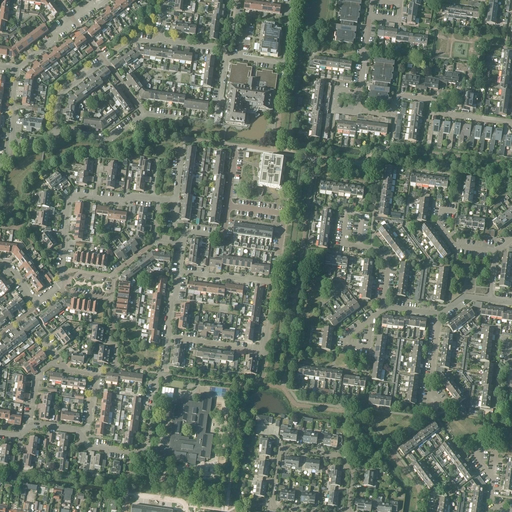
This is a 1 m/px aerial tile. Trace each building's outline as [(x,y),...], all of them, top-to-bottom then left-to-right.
[(54,3),(51,0),(47,0),(45,4),(47,8),(54,3)] [(120,1),(117,3),(124,11),(122,13),(124,14),(127,12),(125,9),(128,7),(123,0),(120,2),(120,1)] [(350,2),(350,0),(342,0),(340,22),(341,22),(340,27),(338,26),(336,42),(343,43),(344,41),(345,42),(345,44),(353,45),(355,28),(353,28),(353,23),(357,24),(360,1),(353,0),(352,0),(352,2),(350,2)] [(47,8),(51,13),(57,8),(54,3),(47,8)] [(116,5),(113,8),(118,14),(120,17),(124,14),(122,13),(124,11),(117,3),(116,4),(116,5)] [(61,13),(57,8),(51,13),(54,17),(61,13)] [(113,20),(114,22),(117,19),(115,16),(118,14),(113,8),(111,10),(110,9),(108,10),(114,19),(113,20)] [(107,13),(104,15),(109,21),(112,19),(113,20),(114,19),(108,10),(106,12),(107,13)] [(104,15),(99,19),(105,26),(103,27),(104,29),(105,29),(106,30),(109,28),(107,26),(111,23),(109,21),(104,15)] [(97,25),(99,28),(100,28),(102,31),(104,29),(103,27),(105,26),(99,19),(94,22),(97,25)] [(260,55),(278,57),(281,30),(274,29),(275,25),(265,23),(263,37),(265,37),(264,41),(262,41),(260,55)] [(389,30),(385,29),(384,37),(390,38),(391,30),(391,27),(392,24),(389,23),(389,28),(389,30)] [(44,25),(39,29),(44,35),(48,31),(44,25)] [(97,35),(102,31),(100,28),(99,28),(97,25),(94,27),(93,26),(91,28),(94,32),(97,35)] [(39,29),(34,32),(39,38),(44,35),(39,29)] [(34,32),(29,36),(34,42),(39,38),(34,32)] [(76,39),(79,43),(85,39),(81,35),(76,39)] [(29,46),(34,42),(29,36),(24,40),(29,46)] [(82,47),(79,43),(76,39),(75,40),(75,41),(73,43),(72,43),(76,48),(77,50),(82,47)] [(24,40),(20,43),(24,49),(29,46),(24,40)] [(71,40),(66,44),(71,51),(70,53),(71,55),(74,52),(73,50),(76,48),(72,43),(73,43),(71,40)] [(20,43),(15,47),(20,53),(24,49),(20,43)] [(66,44),(61,48),(66,54),(69,52),(70,53),(71,51),(66,44)] [(15,47),(12,49),(14,57),(20,53),(15,47)] [(55,50),(62,59),(60,60),(61,62),(65,59),(63,56),(66,54),(61,48),(58,50),(57,49),(55,50)] [(54,53),(51,55),(56,61),(59,59),(60,60),(62,59),(55,50),(53,52),(54,53)] [(503,53),(504,53),(503,59),(511,60),(511,59),(511,53),(511,54),(511,51),(504,50),(503,53)] [(132,61),(137,58),(132,51),(127,55),(132,61)] [(48,56),(46,58),(52,66),(50,67),(51,69),(52,69),(55,66),(53,64),(56,61),(51,55),(49,57),(48,56)] [(132,61),(127,55),(123,59),(125,62),(127,65),(132,61)] [(116,59),(116,60),(120,66),(121,67),(123,66),(122,65),(125,62),(123,59),(120,56),(116,59)] [(320,67),(321,58),(321,57),(317,57),(317,58),(314,57),(314,61),(311,61),(310,68),(316,69),(316,66),(320,67)] [(51,69),(50,67),(52,66),(46,58),(44,59),(45,60),(42,62),(47,69),(48,71),(51,69)] [(120,66),(116,60),(116,59),(111,63),(116,70),(119,67),(119,68),(121,67),(120,66)] [(388,89),(387,89),(387,85),(390,85),(393,62),(385,61),(385,63),(383,63),(383,61),(376,60),(373,83),(375,83),(374,88),(371,87),(369,103),(376,104),(377,102),(379,103),(378,105),(386,106),(388,89)] [(41,74),(42,76),(46,74),(43,71),(47,69),(42,62),(39,64),(38,63),(36,65),(43,73),(41,74)] [(244,125),(245,113),(240,112),(239,111),(240,101),(242,101),(258,103),(259,105),(258,109),(272,110),(277,75),(273,74),(273,72),(262,70),(262,72),(257,72),(256,78),(251,78),(252,68),(247,67),(247,65),(237,64),(236,65),(232,65),(227,99),(228,99),(225,123),(244,125)] [(35,67),(32,69),(37,76),(40,74),(41,74),(43,73),(36,65),(34,66),(35,67)] [(106,67),(101,71),(106,77),(107,78),(108,77),(107,76),(111,73),(106,67)] [(34,78),(37,76),(32,69),(26,74),(34,78)] [(107,78),(106,77),(101,71),(96,74),(98,77),(101,81),(101,80),(104,78),(105,79),(107,78)] [(445,83),(451,84),(452,73),(450,72),(449,74),(445,74),(445,78),(442,77),(441,84),(444,84),(445,83)] [(455,73),(452,73),(451,84),(458,85),(458,86),(461,86),(462,80),(459,79),(459,76),(455,75),(455,73)] [(34,82),(34,78),(26,74),(25,81),(34,82)] [(125,84),(127,85),(136,78),(133,74),(126,78),(128,81),(125,84)] [(405,85),(411,86),(413,75),(410,75),(410,77),(403,76),(401,86),(405,87),(405,85)] [(416,76),(413,75),(411,86),(418,87),(418,88),(421,89),(422,79),(421,78),(420,78),(420,77),(416,76)] [(103,83),(101,80),(101,81),(98,77),(95,79),(95,78),(93,80),(98,87),(103,83)] [(435,78),(432,78),(431,89),(438,90),(439,83),(441,84),(442,77),(439,77),(438,81),(435,80),(435,78)] [(140,83),(136,78),(127,85),(128,88),(131,85),(133,88),(140,83)] [(424,88),(431,89),(432,78),(429,78),(429,80),(422,79),(421,89),(424,89),(424,88)] [(321,79),(320,82),(316,81),(316,88),(324,89),(325,83),(325,80),(321,79)] [(91,82),(89,84),(94,91),(98,87),(93,80),(91,81),(91,82)] [(34,90),(36,91),(36,86),(33,86),(34,82),(25,81),(25,87),(34,88),(34,90)] [(133,88),(137,93),(138,92),(143,88),(140,83),(133,88)] [(85,85),(83,87),(89,94),(94,91),(89,84),(86,86),(85,85)] [(114,96),(118,92),(123,89),(121,87),(118,89),(116,86),(110,91),(114,96)] [(79,92),(80,93),(84,98),(89,94),(83,87),(81,88),(82,90),(79,92)] [(143,88),(138,92),(137,93),(141,99),(146,91),(143,88)] [(315,92),(315,94),(323,95),(325,95),(325,96),(329,96),(329,93),(325,93),(323,93),(324,89),(316,88),(315,92)] [(124,91),(123,89),(118,92),(114,96),(118,101),(124,96),(122,93),(124,91)] [(465,94),(465,100),(475,102),(476,99),(474,99),(474,95),(471,94),(471,91),(465,90),(464,94),(465,94)] [(150,92),(146,91),(141,99),(149,100),(150,92)] [(79,92),(74,95),(79,102),(84,98),(80,93),(79,92)] [(32,102),(34,102),(35,98),(31,98),(32,94),(24,93),(23,99),(32,100),(32,102)] [(74,95),(68,99),(76,104),(79,102),(74,95)] [(128,101),(124,96),(118,101),(121,105),(128,101)] [(76,108),(76,104),(68,99),(68,107),(76,108)] [(322,105),(322,101),(314,100),(313,106),(327,108),(327,105),(324,105),(322,105)] [(475,105),(475,102),(465,100),(464,107),(462,107),(462,110),(468,111),(469,108),(473,109),(473,105),(475,105)] [(128,101),(121,105),(125,110),(126,109),(128,112),(133,108),(130,106),(131,105),(128,101)] [(424,105),(418,104),(418,103),(413,102),(412,110),(423,111),(424,111),(425,108),(423,107),(424,105)] [(113,112),(108,115),(113,122),(118,118),(113,112)] [(320,113),(312,112),(311,119),(328,121),(329,118),(322,117),(323,114),(320,113)] [(75,114),(65,113),(65,115),(66,115),(66,119),(67,119),(67,121),(75,122),(76,114),(75,114)] [(108,115),(103,119),(108,125),(113,122),(108,115)] [(356,130),(362,131),(364,116),(361,116),(360,122),(357,122),(355,133),(356,133),(356,130)] [(354,118),(351,118),(349,132),(349,135),(355,136),(355,133),(357,122),(356,122),(356,124),(353,124),(354,118)] [(372,124),(369,124),(368,132),(374,133),(376,118),(373,118),(372,124)] [(26,131),(29,132),(30,120),(24,119),(24,120),(23,119),(22,124),(24,124),(23,127),(27,128),(26,131)] [(103,119),(100,121),(103,130),(108,125),(103,119)] [(438,131),(439,132),(439,127),(440,121),(434,120),(433,126),(429,125),(426,146),(431,147),(433,131),(438,131)] [(444,127),(439,127),(439,132),(438,131),(436,147),(441,148),(443,132),(449,133),(450,128),(450,122),(444,121),(444,127)] [(450,128),(449,133),(447,149),(451,149),(454,134),(459,134),(460,129),(461,123),(455,123),(454,129),(450,128)] [(464,135),(470,136),(470,131),(471,125),(465,124),(464,130),(460,129),(459,134),(457,147),(462,148),(464,135)] [(474,136),(480,137),(481,130),(482,126),(476,125),(475,131),(470,131),(470,136),(468,146),(473,147),(474,136)] [(481,130),(480,137),(478,153),(482,154),(482,150),(483,150),(485,138),(490,139),(491,134),(492,128),(486,127),(486,130),(481,130)] [(496,134),(491,134),(490,139),(489,149),(494,150),(495,139),(501,140),(502,129),(496,128),(496,134)] [(511,150),(511,141),(511,142),(511,140),(511,136),(511,135),(506,135),(505,141),(501,140),(499,156),(503,156),(505,147),(510,148),(510,150),(511,150)] [(139,167),(150,168),(151,162),(144,161),(144,158),(141,157),(140,159),(139,167)] [(259,186),(263,187),(280,189),(281,185),(281,181),(282,177),(283,172),(283,167),(284,164),(284,160),(263,157),(262,161),(262,164),(261,169),(260,174),(260,178),(259,182),(259,186)] [(117,165),(117,162),(111,161),(110,164),(109,164),(109,168),(107,167),(107,170),(116,171),(117,165)] [(57,172),(51,177),(57,184),(60,182),(63,186),(68,182),(64,177),(61,178),(57,172)] [(61,189),(57,184),(51,177),(46,181),(52,189),(53,188),(55,191),(57,189),(58,191),(61,189)] [(364,188),(358,187),(356,196),(363,197),(363,193),(365,193),(365,189),(364,189),(364,188)] [(38,200),(49,201),(50,194),(56,195),(57,192),(47,191),(46,194),(39,193),(38,200)] [(45,207),(44,210),(54,212),(55,209),(48,208),(49,201),(38,200),(37,206),(45,207)] [(137,215),(139,215),(152,217),(153,214),(147,213),(148,210),(140,209),(139,212),(137,212),(137,215)] [(54,215),(54,212),(44,210),(44,213),(36,212),(36,216),(37,216),(36,219),(35,219),(47,221),(48,214),(54,215)] [(511,217),(508,211),(503,215),(508,222),(510,221),(510,222),(511,220),(511,217)] [(503,215),(498,219),(503,226),(505,225),(508,223),(509,223),(508,222),(503,215)] [(465,228),(466,218),(460,217),(457,217),(456,223),(459,223),(459,226),(461,226),(461,227),(465,228)] [(47,228),(47,221),(35,219),(35,223),(36,223),(35,226),(41,227),(41,230),(43,231),(51,232),(51,228),(47,228)] [(503,226),(498,219),(493,223),(498,230),(500,229),(503,227),(504,227),(503,226)] [(420,229),(423,233),(430,228),(427,223),(420,229)] [(378,231),(381,235),(388,230),(385,225),(378,231)] [(423,233),(427,237),(434,232),(430,228),(423,233)] [(381,235),(385,240),(392,234),(388,230),(381,235)] [(40,239),(44,245),(52,239),(50,236),(52,235),(52,232),(51,232),(43,231),(43,233),(42,234),(43,236),(40,239)] [(437,236),(434,232),(427,237),(430,242),(437,236)] [(137,233),(136,237),(144,241),(144,234),(137,233)] [(395,239),(392,234),(385,240),(388,244),(395,239)] [(431,247),(433,246),(440,241),(437,236),(430,242),(428,243),(431,247)] [(136,237),(133,239),(138,246),(144,241),(136,237)] [(191,246),(199,247),(199,241),(201,241),(201,238),(193,237),(192,240),(191,240),(191,246)] [(56,244),(52,239),(44,245),(48,251),(52,248),(54,250),(56,248),(61,249),(62,245),(56,244)] [(135,247),(138,246),(133,239),(128,243),(135,252),(137,250),(135,247)] [(388,244),(391,248),(398,243),(395,239),(388,244)] [(444,245),(440,241),(433,246),(436,250),(444,245)] [(133,253),(135,252),(128,243),(123,246),(128,253),(131,251),(133,253)] [(401,247),(398,243),(391,248),(394,252),(401,247)] [(117,248),(118,250),(126,259),(128,258),(125,255),(128,253),(123,246),(122,244),(117,248)] [(17,246),(9,245),(8,253),(12,253),(15,256),(21,251),(17,246)] [(447,249),(444,245),(436,250),(440,255),(447,249)] [(394,252),(398,257),(405,251),(401,247),(394,252)] [(450,254),(447,249),(440,255),(443,259),(450,254)] [(124,261),(126,259),(118,250),(114,254),(119,260),(121,258),(124,261)] [(15,256),(18,261),(25,256),(21,251),(15,256)] [(408,256),(405,251),(398,257),(401,261),(408,256)] [(152,252),(146,256),(151,263),(154,260),(158,261),(159,253),(152,252)] [(74,264),(79,265),(81,254),(75,253),(75,254),(74,254),(73,263),(74,263),(74,264)] [(25,256),(18,261),(20,264),(19,265),(21,267),(28,261),(29,261),(31,260),(30,258),(27,255),(25,256)] [(148,264),(151,263),(146,256),(141,260),(146,266),(148,269),(150,268),(151,268),(148,264)] [(198,265),(196,265),(197,259),(189,258),(188,266),(197,267),(198,265)] [(141,260),(136,264),(141,270),(146,266),(141,260)] [(28,261),(21,267),(23,269),(24,268),(26,271),(32,266),(29,261),(28,261)] [(136,274),(141,270),(136,264),(131,267),(136,274)] [(36,271),(32,266),(26,271),(28,274),(27,274),(28,276),(36,271)] [(131,267),(127,271),(132,277),(136,274),(131,267)] [(33,280),(33,281),(39,276),(36,271),(28,276),(30,278),(31,278),(33,280)] [(127,271),(121,275),(129,280),(132,277),(127,271)] [(121,275),(120,282),(128,283),(129,280),(121,275)] [(33,281),(33,280),(30,282),(34,287),(40,282),(43,281),(39,276),(33,281)] [(40,282),(34,287),(37,292),(44,287),(40,282)] [(0,292),(0,293),(2,292),(4,295),(11,290),(8,287),(9,286),(8,284),(0,290),(0,292)] [(370,300),(371,295),(362,293),(361,301),(368,302),(368,300),(370,300)] [(12,300),(14,302),(21,311),(23,310),(21,307),(24,305),(17,296),(12,300)] [(66,308),(69,308),(71,300),(63,299),(58,304),(63,310),(66,308)] [(354,301),(350,304),(355,311),(360,308),(354,301)] [(14,302),(9,306),(14,312),(17,310),(19,313),(21,311),(14,302)] [(193,303),(187,302),(186,305),(181,305),(181,311),(189,312),(189,306),(192,306),(193,303)] [(58,304),(53,307),(58,314),(63,310),(58,304)] [(350,304),(348,305),(346,307),(351,314),(355,311),(350,304)] [(11,314),(14,312),(9,306),(5,309),(12,319),(14,317),(11,314)] [(487,307),(481,306),(481,309),(478,308),(477,311),(481,311),(480,315),(486,316),(487,307)] [(0,312),(0,313),(2,316),(4,319),(5,319),(7,317),(10,320),(12,319),(5,309),(3,307),(0,308),(2,311),(0,312)] [(53,317),(58,314),(53,307),(48,311),(53,317)] [(347,318),(351,314),(346,307),(341,310),(347,318)] [(469,308),(465,311),(470,319),(474,315),(469,308)] [(336,313),(337,314),(342,321),(343,322),(347,319),(346,318),(347,318),(341,310),(340,309),(336,313)] [(48,311),(43,315),(48,321),(53,317),(48,311)] [(333,328),(338,324),(333,317),(331,315),(332,314),(329,311),(328,312),(330,315),(326,318),(333,328)] [(465,311),(461,315),(466,322),(470,319),(465,311)] [(337,314),(333,317),(338,324),(342,321),(337,314)] [(43,325),(48,321),(43,315),(39,318),(43,325)] [(461,315),(456,318),(462,325),(466,322),(461,315)] [(34,318),(29,321),(34,328),(38,324),(34,318)] [(456,318),(452,321),(457,329),(462,325),(456,318)] [(29,331),(34,328),(29,321),(24,325),(29,331)] [(453,332),(457,329),(452,321),(447,325),(453,332)] [(55,335),(59,340),(68,334),(65,330),(67,328),(64,324),(58,329),(60,331),(55,335)] [(92,330),(92,334),(103,336),(103,329),(99,328),(100,325),(89,324),(88,329),(92,330)] [(24,335),(29,331),(24,325),(19,329),(21,331),(24,335)] [(18,332),(16,334),(21,341),(26,338),(24,335),(21,331),(18,333),(18,332)] [(14,337),(12,339),(17,345),(21,341),(16,334),(14,335),(14,337)] [(67,343),(69,346),(76,340),(73,336),(71,337),(68,334),(59,340),(60,342),(63,346),(67,343)] [(89,344),(95,345),(96,342),(102,343),(103,336),(92,334),(91,339),(87,338),(86,344),(89,344)] [(12,349),(17,345),(12,339),(9,341),(8,340),(6,341),(12,349)] [(5,344),(2,346),(7,352),(12,349),(6,341),(4,343),(5,344)] [(479,343),(476,343),(476,345),(479,345),(479,347),(482,347),(481,350),(490,351),(491,346),(482,345),(479,344),(479,343)] [(98,354),(98,355),(109,357),(110,350),(106,349),(106,346),(95,345),(94,350),(95,350),(95,354),(98,354)] [(37,356),(42,363),(46,359),(43,355),(45,354),(41,349),(35,354),(37,356)] [(70,363),(76,363),(78,354),(78,351),(76,351),(75,352),(73,350),(72,350),(72,349),(69,349),(68,355),(71,356),(70,363)] [(81,354),(78,354),(76,363),(83,364),(84,357),(86,358),(87,351),(84,351),(84,352),(83,352),(81,353),(81,354)] [(478,354),(474,353),(474,356),(477,356),(477,361),(489,362),(490,357),(481,355),(478,355),(478,354)] [(108,364),(109,357),(98,355),(97,360),(93,359),(92,365),(103,366),(104,363),(108,364)] [(37,356),(32,360),(37,366),(42,363),(37,356)] [(248,363),(247,367),(258,368),(259,361),(253,360),(253,356),(246,356),(245,362),(248,363)] [(183,365),(184,359),(174,358),(173,364),(178,365),(178,367),(184,368),(185,365),(183,365)] [(32,360),(27,363),(33,371),(35,370),(34,369),(37,366),(32,360)] [(31,372),(33,371),(27,363),(22,367),(27,373),(30,371),(31,372)] [(257,375),(258,368),(247,367),(247,371),(244,370),(244,373),(257,375)] [(446,373),(438,378),(442,383),(449,377),(446,373)] [(442,383),(445,387),(452,382),(449,377),(442,383)] [(445,387),(448,391),(456,386),(452,382),(445,387)] [(448,391),(452,396),(459,390),(456,386),(448,391)] [(452,396),(455,400),(462,394),(459,390),(452,396)] [(47,396),(43,395),(43,398),(41,398),(41,401),(50,403),(51,397),(53,397),(54,394),(47,393),(47,396)] [(466,399),(462,394),(455,400),(458,404),(466,399)] [(179,404),(177,404),(177,401),(172,400),(172,403),(171,403),(169,419),(202,424),(201,434),(205,434),(208,415),(210,415),(212,399),(204,398),(204,396),(198,395),(197,403),(182,401),(181,402),(179,402),(179,404)] [(74,410),(72,422),(80,423),(80,419),(79,419),(79,415),(76,415),(77,411),(74,410)] [(256,425),(265,426),(265,423),(268,424),(269,418),(257,416),(256,425)] [(157,448),(156,460),(171,462),(172,462),(195,465),(196,461),(204,462),(205,459),(210,459),(213,435),(201,434),(202,424),(173,420),(170,440),(169,449),(157,448)] [(433,422),(429,426),(435,433),(439,430),(433,422)] [(283,440),(290,441),(291,429),(287,428),(287,427),(281,426),(280,434),(283,434),(283,440)] [(429,426),(425,429),(430,436),(435,433),(429,426)] [(291,429),(291,432),(290,441),(296,442),(297,436),(300,437),(301,431),(301,429),(296,428),(295,429),(291,429)] [(425,429),(420,432),(426,440),(430,436),(425,429)] [(310,444),(311,434),(311,432),(301,431),(300,437),(304,437),(303,443),(310,444)] [(420,432),(416,436),(422,443),(426,440),(420,432)] [(315,435),(311,434),(310,444),(316,444),(317,439),(321,440),(321,434),(315,433),(315,435)] [(328,435),(321,434),(321,440),(324,440),(323,446),(330,446),(331,437),(328,437),(328,435)] [(332,435),(331,437),(330,446),(337,447),(337,445),(341,446),(342,437),(332,435)] [(416,436),(412,439),(417,446),(422,443),(416,436)] [(262,445),(262,449),(271,450),(272,443),(267,443),(267,439),(260,438),(259,445),(262,445)] [(412,439),(407,442),(413,449),(417,446),(412,439)] [(443,452),(444,451),(451,446),(448,441),(439,448),(443,452)] [(409,453),(413,449),(407,442),(403,445),(409,453)] [(404,456),(409,453),(403,445),(399,449),(404,456)] [(455,450),(451,446),(444,451),(447,456),(455,450)] [(259,452),(258,459),(264,460),(265,456),(270,457),(271,450),(262,449),(261,453),(259,452)] [(447,456),(451,460),(458,454),(455,450),(447,456)] [(83,472),(88,472),(90,457),(85,457),(86,454),(78,453),(77,464),(84,465),(83,472)] [(461,459),(458,454),(451,460),(454,464),(461,459)] [(95,458),(90,457),(88,472),(93,473),(94,466),(101,467),(101,466),(102,460),(103,457),(95,456),(95,458)] [(288,467),(292,467),(293,458),(286,457),(285,463),(282,462),(281,468),(287,469),(288,467)] [(10,459),(0,458),(0,459),(0,466),(6,468),(6,465),(7,465),(8,461),(9,461),(10,459)] [(264,460),(258,459),(257,458),(256,464),(258,465),(257,469),(259,469),(268,470),(269,464),(264,463),(264,460)] [(299,459),(293,458),(292,467),(295,468),(295,470),(301,471),(302,465),(299,464),(299,459)] [(464,463),(461,459),(454,464),(457,469),(464,463)] [(302,465),(301,471),(312,472),(312,470),(313,461),(306,460),(306,465),(302,465)] [(30,465),(30,462),(22,461),(21,467),(24,467),(23,470),(32,471),(33,465),(30,465)] [(320,462),(313,461),(312,470),(316,471),(315,473),(322,473),(323,468),(319,467),(320,462)] [(116,475),(119,476),(119,472),(121,472),(122,463),(113,462),(112,469),(111,468),(110,473),(116,474),(116,475)] [(413,468),(417,473),(424,467),(420,462),(413,468)] [(460,473),(468,467),(464,463),(457,469),(460,473)] [(331,479),(341,480),(342,473),(336,472),(337,467),(331,466),(330,478),(331,479)] [(417,473),(420,477),(427,471),(424,467),(417,473)] [(460,473),(464,477),(471,472),(468,467),(460,473)] [(254,475),(254,479),(262,480),(262,476),(267,477),(268,470),(259,469),(258,473),(257,473),(254,475)] [(365,472),(364,479),(374,480),(374,476),(377,477),(378,470),(371,469),(370,473),(365,472)] [(420,477),(423,481),(431,475),(427,471),(420,477)] [(474,476),(471,472),(464,477),(467,482),(474,476)] [(423,481),(426,485),(434,480),(431,475),(423,481)] [(257,486),(256,490),(265,491),(266,484),(261,483),(262,480),(254,479),(253,479),(252,484),(253,485),(255,486),(257,486)] [(340,486),(341,480),(331,479),(331,483),(329,482),(327,483),(327,488),(327,489),(328,489),(334,489),(334,486),(340,486)] [(373,484),(374,480),(364,479),(363,486),(369,486),(368,490),(375,491),(376,484),(373,484)] [(485,485),(484,482),(479,486),(477,484),(475,481),(474,479),(470,482),(474,487),(475,488),(474,493),(483,494),(484,486),(485,485)] [(437,484),(434,480),(426,485),(430,490),(437,484)] [(280,500),(287,500),(289,491),(289,490),(285,489),(283,486),(279,486),(278,494),(281,494),(280,500)] [(298,497),(299,491),(299,489),(295,488),(292,490),(292,492),(289,491),(287,500),(294,501),(294,496),(298,497)] [(64,489),(63,494),(64,494),(64,499),(70,500),(71,495),(72,496),(73,490),(67,489),(64,489)] [(334,493),(334,489),(328,489),(327,495),(329,495),(329,499),(338,500),(339,493),(334,493)] [(265,497),(265,491),(256,490),(256,493),(254,493),(253,500),(259,500),(259,497),(265,497)] [(301,502),(308,503),(309,494),(309,492),(299,491),(298,497),(301,497),(301,502)] [(312,494),(309,494),(308,503),(314,504),(315,499),(318,499),(319,493),(313,493),(312,494)] [(357,510),(364,511),(365,502),(361,501),(362,499),(355,498),(354,504),(358,505),(357,510)] [(377,511),(384,511),(385,504),(382,504),(382,502),(382,499),(376,498),(376,501),(375,507),(378,507),(377,511)] [(337,507),(338,500),(329,499),(328,503),(326,503),(325,509),(331,510),(332,506),(337,507)] [(371,506),(375,507),(376,501),(369,500),(365,500),(365,502),(364,511),(371,511),(371,506)] [(389,505),(385,504),(384,511),(391,511),(392,511),(397,511),(398,503),(389,502),(389,505)]
